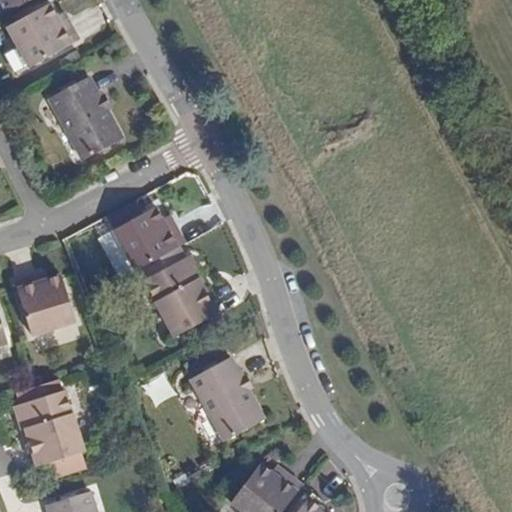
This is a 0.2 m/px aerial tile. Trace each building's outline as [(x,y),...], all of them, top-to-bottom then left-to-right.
[(0,0),(0,8),(2,12),(23,0),(0,0)] [(55,28),(62,24),(50,3),(1,32),(24,71),(66,47),(60,36),(55,28)] [(67,32),(62,24),(55,28),(60,36),(67,32)] [(85,79),(45,102),(80,163),(119,141),(85,79)] [(132,273),(182,246),(171,224),(164,228),(159,220),(153,209),(139,217),(131,203),(105,218),(112,231),(110,232),(132,273)] [(164,228),(171,224),(166,217),(159,220),(164,228)] [(132,273),(110,232),(98,239),(120,279),(132,273)] [(197,281),(199,274),(191,261),(184,259),(142,282),(172,338),(215,315),(202,290),(197,281)] [(48,271),(39,274),(42,281),(50,279),(48,271)] [(42,281),(39,274),(16,281),(33,336),(77,322),(63,275),(50,279),(42,281)] [(206,288),(199,274),(197,281),(202,290),(206,288)] [(219,364),(180,385),(214,447),(253,425),(219,364)] [(14,409),(19,424),(25,427),(28,437),(37,464),(59,457),(64,471),(83,465),(78,451),(83,450),(64,389),(17,403),(14,409)] [(25,427),(19,424),(24,438),(28,437),(25,427)] [(226,510),(227,511),(282,511),(297,493),(277,478),(273,485),(265,479),(255,471),(226,510)] [(273,485),(277,478),(270,473),(265,479),(273,485)] [(48,511),(96,511),(89,490),(46,504),(48,511)] [(316,511),(304,502),(295,511),(316,511)]
